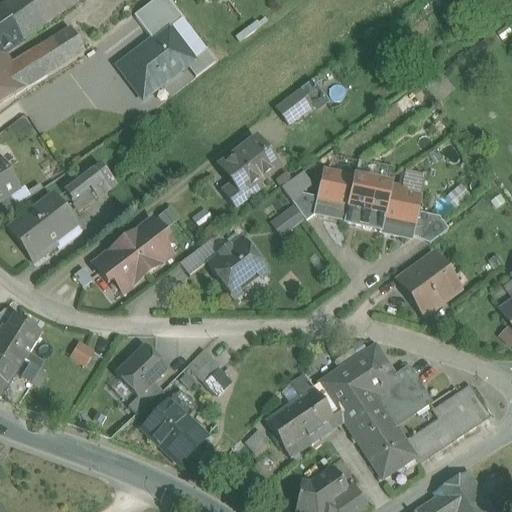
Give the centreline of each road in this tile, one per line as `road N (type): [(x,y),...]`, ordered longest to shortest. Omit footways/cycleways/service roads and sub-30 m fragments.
road 1 (residential): [(511,387),(470,362),(392,335),(88,323),(22,295),(0,276)]
road 2 (unknown): [(55,312),(235,149)]
road 3 (secondary): [(202,511),(156,481),(0,420)]
road 4 (unclassified): [(511,431),(397,511)]
